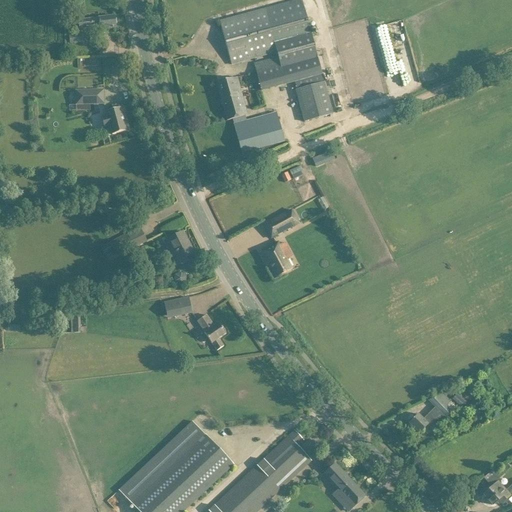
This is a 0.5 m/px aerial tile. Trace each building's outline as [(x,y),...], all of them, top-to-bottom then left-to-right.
[(301,0),(299,0),(229,19),(219,22),(231,65),(277,52),(277,57),(253,63),(261,90),(294,81),(297,90),(296,90),(304,122),(333,114),(323,79),(322,79),(301,0)] [(78,20),(79,30),(100,27),(100,30),(116,28),(115,16),(78,20)] [(419,78),(406,16),(391,19),(404,81),(419,78)] [(82,42),(81,33),(69,34),(70,44),(82,42)] [(387,48),(374,51),(375,58),(388,56),(387,48)] [(368,64),(356,65),(357,74),(368,74),(368,64)] [(276,113),(246,121),(245,116),(241,100),(243,100),(242,95),(237,78),(233,79),(233,78),(218,82),(223,100),(222,101),(227,120),(227,121),(232,120),(241,151),(284,140),(276,113)] [(104,90),(75,91),(76,105),(104,104),(104,90)] [(106,112),(107,116),(101,117),(104,129),(110,127),(112,135),(126,131),(120,108),(106,112)] [(333,150),(312,159),(315,167),(337,158),(333,150)] [(304,158),(292,161),(297,180),(309,176),(304,158)] [(289,164),(283,167),(288,177),(294,174),(289,164)] [(323,210),(328,208),(322,197),(317,200),(323,210)] [(292,210),(264,225),(271,239),(299,224),(292,210)] [(155,226),(158,234),(179,226),(176,219),(155,226)] [(114,251),(117,256),(147,241),(139,226),(100,247),(105,256),(114,251)] [(175,262),(184,258),(193,253),(183,232),(165,241),(175,262)] [(278,243),(261,252),(268,265),(269,264),(276,278),(292,269),(286,259),(279,247),(280,246),(278,243)] [(188,298),(165,303),(167,315),(181,312),(182,315),(192,313),(188,298)] [(224,346),(220,341),(219,339),(226,334),(218,323),(213,326),(206,315),(197,321),(205,332),(204,333),(211,344),(212,344),(217,351),(224,346)] [(80,317),(72,317),(73,334),(81,333),(80,317)] [(198,327),(191,317),(181,324),(188,334),(198,327)] [(459,384),(454,390),(464,398),(469,392),(459,384)] [(419,433),(426,426),(429,423),(435,429),(456,408),(442,393),(430,401),(437,408),(430,415),(429,414),(423,420),(418,415),(416,416),(409,424),(419,433)] [(453,399),(462,407),(466,402),(457,394),(453,399)] [(183,511),(233,465),(205,436),(192,421),(118,491),(138,511),(183,511)] [(287,437),(205,511),(254,511),(304,468),(311,461),(298,446),(304,440),(302,439),(305,436),(298,428),(295,431),(294,431),(287,437)] [(345,485),(351,481),(335,464),(324,475),(338,490),(333,495),(338,500),(349,490),(345,485)] [(498,482),(493,475),(486,481),(491,488),(498,482)] [(365,496),(351,481),(345,485),(349,490),(338,500),(348,511),(365,496)] [(511,486),(507,492),(498,482),(491,488),(483,495),(492,505),(498,500),(501,504),(511,494),(511,486)]
